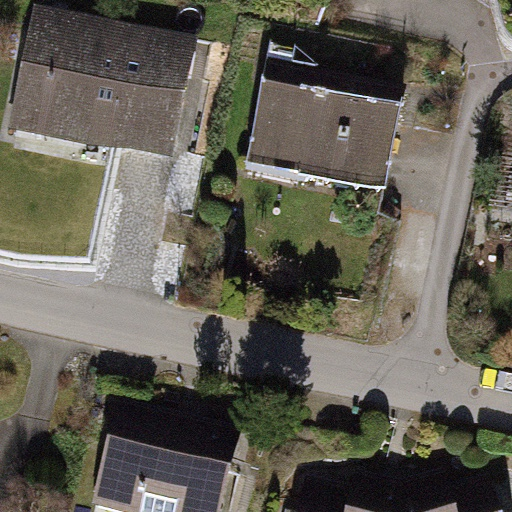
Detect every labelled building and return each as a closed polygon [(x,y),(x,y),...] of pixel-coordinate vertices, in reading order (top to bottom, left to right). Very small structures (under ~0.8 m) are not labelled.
[(193,59),(40,27),(21,118),(174,150),(193,59)] [(406,99),(273,72),(251,175),(307,187),(309,175),(387,191),(406,99)] [(241,441),(124,412),(99,509),(111,511),(223,511),(234,470),(241,441)] [(98,511),(264,511),(272,480),(234,470),(223,511),(111,511),(99,509),(98,511)] [(306,511),(312,491),(272,480),(264,511),(306,511)] [(358,503),(312,491),(306,511),(497,511),(491,489),(450,501),(449,494),(402,504),(359,496),(358,503)]
